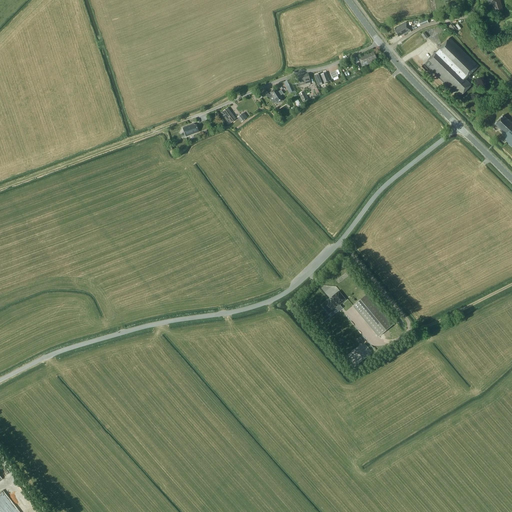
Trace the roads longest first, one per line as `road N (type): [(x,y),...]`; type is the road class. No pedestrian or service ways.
road 1 (tertiary): [(0,380),(76,345),(271,299),(321,261),(388,182),(459,127)]
road 2 (residential): [(190,117),(380,43)]
road 3 (track): [(0,187),(190,117)]
